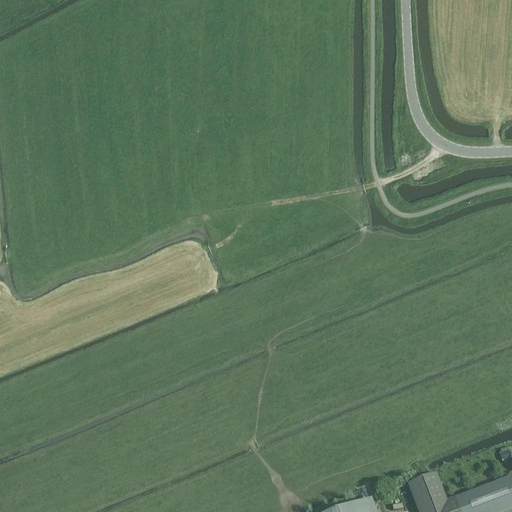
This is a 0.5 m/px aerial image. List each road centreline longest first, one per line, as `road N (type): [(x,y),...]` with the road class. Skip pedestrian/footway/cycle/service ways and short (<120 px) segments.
road 1 (track): [(173,219),(366,187),(425,165),(441,145)]
road 2 (tertiary): [(511,153),(453,150),(428,133),(404,42),(404,0)]
